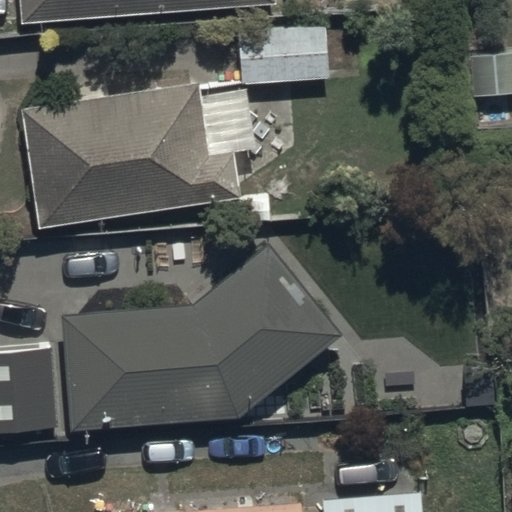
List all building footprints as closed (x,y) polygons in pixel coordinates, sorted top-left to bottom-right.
[(20,0),(22,19),(269,0),(20,0)] [(324,15),(237,22),(241,80),(329,73),(324,15)] [(473,93),(511,89),(511,48),(470,52),(473,93)] [(199,77),(22,103),(40,222),(217,196),(199,77)] [(195,300),(62,310),(71,426),(240,414),(347,329),(275,237),(195,300)] [(422,511),(421,488),(324,497),(324,511),(422,511)] [(303,511),(303,498),(119,511),(303,511)]
